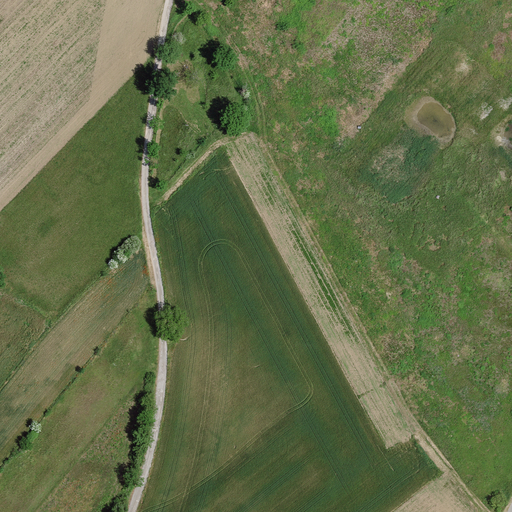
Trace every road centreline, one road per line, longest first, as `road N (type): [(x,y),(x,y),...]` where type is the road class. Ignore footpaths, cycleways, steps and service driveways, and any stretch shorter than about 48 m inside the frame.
road 1 (track): [(131,511),(150,457),(163,370),(145,185),(170,0)]
road 2 (track): [(485,511),(379,388),(247,153)]
